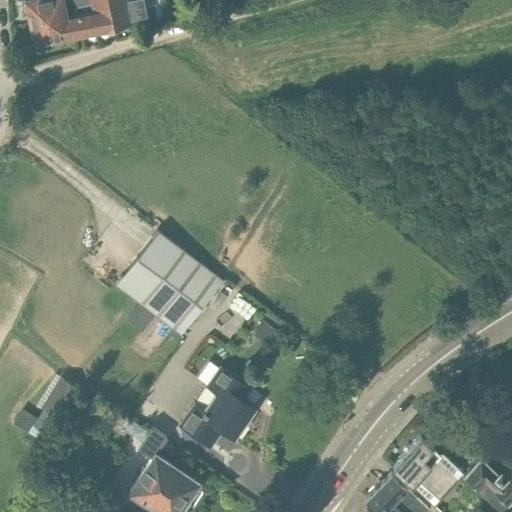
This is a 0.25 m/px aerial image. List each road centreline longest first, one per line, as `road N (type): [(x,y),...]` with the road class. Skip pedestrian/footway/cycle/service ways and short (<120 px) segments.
road 1 (secondary): [(312,511),(421,373),(511,313)]
road 2 (track): [(182,32),(221,67),(351,52)]
road 3 (track): [(144,42),(296,0)]
road 4 (residential): [(0,81),(144,42)]
